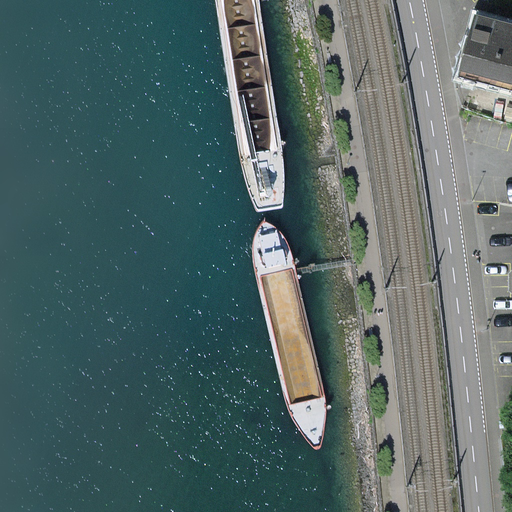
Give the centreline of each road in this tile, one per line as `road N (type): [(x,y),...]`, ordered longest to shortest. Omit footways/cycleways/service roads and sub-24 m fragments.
road 1 (primary): [(408,0),(436,151),(478,511)]
road 2 (residential): [(329,0),(361,179),(399,511)]
